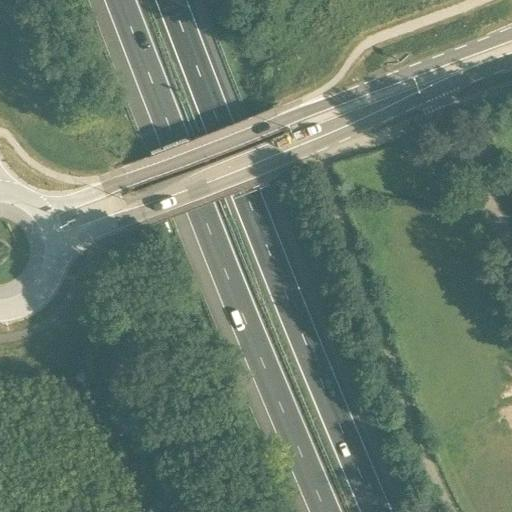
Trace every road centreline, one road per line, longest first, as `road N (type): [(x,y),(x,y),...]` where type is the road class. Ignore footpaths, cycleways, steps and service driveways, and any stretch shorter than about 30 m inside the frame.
road 1 (motorway): [(377,511),(170,0)]
road 2 (motorway): [(118,0),(323,511)]
road 3 (secondary): [(511,31),(41,211)]
road 4 (secondary): [(55,240),(432,90)]
